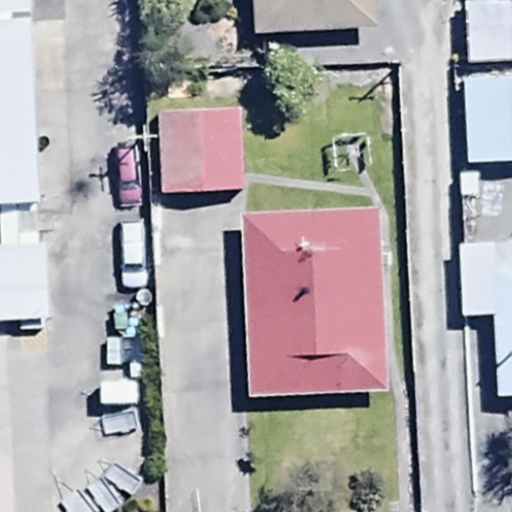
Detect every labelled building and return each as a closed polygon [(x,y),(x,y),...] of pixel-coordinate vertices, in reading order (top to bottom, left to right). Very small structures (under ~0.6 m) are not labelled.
[(63,337),(49,0),(0,0),(0,306),(4,307),(5,339),(63,337)] [(379,32),(377,0),(255,0),(258,41),(379,32)] [(511,8),(463,10),(466,72),(511,70),(511,8)] [(511,83),(463,85),(467,172),(511,170),(511,83)] [(239,113),(155,116),(158,204),(242,201),(239,113)] [(375,214),(239,222),(249,404),(386,396),(375,214)] [(511,264),(497,275),(495,250),(456,252),(460,327),(493,325),(497,406),(511,405),(511,264)]
